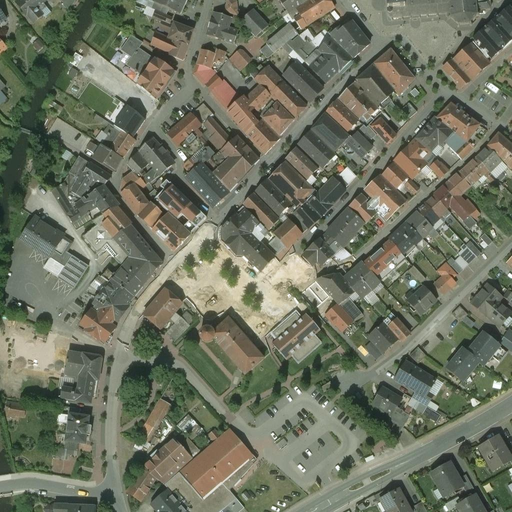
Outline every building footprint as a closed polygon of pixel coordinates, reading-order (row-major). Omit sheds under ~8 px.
[(39,0),(19,0),(16,4),(27,17),(36,9),(42,4),(43,4),(39,0)] [(59,0),(60,1),(68,10),(76,0),(59,0)] [(182,0),(155,0),(154,4),(161,8),(162,8),(169,11),(179,15),(185,1),(182,0)] [(237,2),(229,0),(226,0),(223,12),(238,18),(237,2)] [(278,0),(288,15),(295,10),(309,0),(278,0)] [(328,0),(311,0),(296,10),(288,15),(293,23),(295,22),(300,30),(334,8),(328,0)] [(387,0),(388,5),(386,6),(387,17),(390,20),(390,22),(392,22),(392,20),(400,19),(401,21),(402,21),(402,19),(409,18),(409,20),(420,19),(419,17),(426,16),(426,19),(428,18),(428,16),(436,15),(436,18),(437,17),(437,15),(447,14),(447,19),(448,20),(450,19),(458,25),(457,28),(458,28),(459,26),(469,25),(470,27),(471,26),(470,24),(476,17),(479,17),(479,16),(477,15),(476,11),(490,10),(490,4),(490,1),(495,1),(496,3),(498,2),(496,0),(387,0)] [(42,4),(36,9),(40,14),(46,8),(42,4)] [(161,8),(154,4),(151,10),(163,15),(166,16),(169,11),(162,8),(161,8)] [(257,6),(240,22),(255,39),(272,23),(257,6)] [(509,8),(476,36),(478,38),(472,43),(487,60),(493,55),(495,57),(502,51),(502,50),(511,41),(511,8),(511,10),(509,8)] [(36,9),(27,17),(33,24),(42,16),(40,14),(36,9)] [(221,16),(213,14),(206,36),(233,45),(238,32),(228,28),(231,19),(222,17),(223,16),(222,16),(221,16)] [(166,16),(163,15),(158,30),(167,34),(167,35),(169,36),(168,39),(168,40),(188,47),(193,32),(174,24),(175,20),(166,16)] [(344,30),(362,52),(369,45),(352,23),(344,30)] [(289,25),(266,45),(267,46),(260,51),(267,59),(297,35),(289,25)] [(362,52),(344,30),(342,27),(338,30),(335,27),(327,34),(353,60),(362,52)] [(160,35),(153,32),(147,29),(145,33),(151,36),(148,44),(155,47),(160,35)] [(130,37),(121,31),(118,37),(122,39),(116,48),(121,51),(130,37)] [(188,47),(168,40),(168,39),(160,35),(155,47),(165,52),(165,50),(169,52),(167,55),(182,61),(188,47)] [(130,37),(121,51),(134,60),(144,67),(149,59),(137,51),(142,44),(131,37),(130,37)] [(318,52),(308,41),(305,44),(307,47),(303,50),(316,63),(314,65),(310,69),(326,84),(337,72),(339,74),(352,61),(330,40),(318,52)] [(314,65),(290,41),(286,45),(293,52),(310,69),(314,65)] [(293,52),(286,45),(281,49),(288,56),(293,52)] [(478,53),(470,45),(453,61),(470,81),(489,64),(478,53)] [(215,56),(201,51),(196,66),(211,70),(213,63),(215,64),(216,62),(217,63),(219,64),(219,63),(222,64),(224,57),(225,53),(216,51),(215,56)] [(402,65),(390,51),(373,65),(396,94),(400,99),(408,89),(407,88),(414,81),(414,80),(402,65)] [(85,70),(90,61),(76,52),(69,62),(77,67),(78,66),(85,70)] [(248,65),(237,53),(229,60),(240,72),(248,65)] [(144,67),(134,60),(128,68),(143,78),(153,62),(149,59),(144,67)] [(174,73),(155,60),(153,62),(143,78),(137,86),(139,87),(143,91),(158,103),(158,102),(155,100),(174,73)] [(469,82),(452,62),(443,69),(460,89),(469,82)] [(323,90),(296,63),(283,77),(309,104),(323,90)] [(211,70),(196,66),(193,74),(205,87),(217,77),(211,70)] [(394,93),(372,67),(355,81),(377,108),(394,93)] [(511,72),(504,67),(494,83),(511,94),(511,72)] [(128,79),(118,71),(116,74),(121,78),(120,81),(124,85),(128,79)] [(283,83),(283,84),(270,71),(258,83),(271,96),(271,97),(282,107),(294,120),(306,107),(283,83)] [(137,86),(128,79),(124,85),(123,87),(126,90),(133,96),(135,92),(139,87),(137,86)] [(240,100),(223,81),(211,92),(228,112),(241,100),(240,100)] [(377,110),(355,83),(346,92),(370,117),(377,110)] [(272,99),(259,86),(245,99),(254,110),(257,113),(272,99)] [(123,87),(117,94),(121,97),(126,90),(123,87)] [(133,96),(126,90),(121,97),(132,107),(130,109),(131,110),(145,121),(151,112),(133,96)] [(158,103),(143,91),(139,95),(135,92),(133,96),(151,112),(158,103)] [(370,117),(346,92),(337,100),(358,120),(362,117),(365,121),(370,117)] [(245,99),(243,97),(240,100),(241,100),(228,112),(226,113),(246,136),(258,125),(249,115),(254,110),(245,99)] [(358,122),(336,101),(325,115),(346,135),(350,130),(358,122)] [(277,104),(262,120),(279,137),(294,121),(277,104)] [(409,104),(400,112),(408,121),(416,113),(409,104)] [(479,126),(451,106),(450,106),(436,120),(453,133),(469,144),(474,137),(472,136),(479,126)] [(145,121),(131,110),(125,119),(122,116),(119,120),(123,123),(118,130),(132,140),(145,121)] [(351,140),(324,115),(311,131),(334,154),(345,143),(347,145),(351,140)] [(194,119),(190,116),(181,124),(169,135),(178,147),(203,124),(196,117),(194,119)] [(370,117),(365,121),(366,123),(363,126),(366,129),(367,127),(374,121),(371,119),(370,117)] [(95,118),(89,128),(93,131),(100,121),(95,118)] [(231,142),(211,119),(206,123),(203,126),(213,137),(209,141),(214,146),(220,153),(231,142)] [(436,120),(435,119),(434,120),(423,132),(424,133),(417,141),(431,153),(438,145),(440,147),(444,143),(453,133),(436,120)] [(396,137),(380,120),(371,128),(387,146),(396,137)] [(280,140),(261,121),(258,125),(246,136),(264,156),(280,140)] [(357,133),(355,134),(356,135),(356,134),(361,140),(364,137),(367,137),(371,141),(376,136),(367,127),(366,129),(363,126),(357,133)] [(118,130),(115,128),(110,136),(111,137),(104,146),(120,158),(132,140),(118,130)] [(353,129),(352,131),(350,130),(346,135),(351,139),(355,134),(357,133),(353,129)] [(203,136),(198,131),(193,135),(205,147),(207,145),(200,138),(203,136)] [(335,156),(311,133),(298,146),(322,170),(335,156)] [(469,144),(453,133),(444,143),(461,161),(474,148),(469,144)] [(193,135),(193,134),(178,147),(191,160),(199,169),(202,166),(206,163),(206,164),(210,161),(214,157),(205,147),(193,135)] [(356,135),(351,140),(347,145),(362,160),(372,150),(361,140),(356,134),(356,135)] [(511,146),(498,135),(487,147),(511,170),(511,146)] [(259,161),(237,138),(231,142),(220,153),(228,161),(219,170),(235,187),(259,161)] [(169,155),(161,146),(160,147),(153,139),(138,152),(153,169),(141,181),(143,184),(151,183),(172,166),(171,161),(168,156),(169,155)] [(99,149),(91,144),(86,150),(95,155),(99,149)] [(122,160),(101,146),(99,149),(95,155),(92,160),(114,174),(122,160)] [(428,169),(407,147),(393,161),(414,183),(428,169)] [(318,169),(296,148),(285,161),(306,182),(310,178),(318,169)] [(500,161),(486,148),(475,159),(487,171),(489,173),(491,171),(500,161)] [(148,165),(138,153),(127,166),(139,180),(140,180),(145,175),(142,171),(148,165)] [(89,165),(79,159),(78,159),(79,160),(70,174),(61,186),(60,187),(60,188),(51,192),(58,203),(67,217),(68,217),(72,225),(87,215),(97,209),(89,196),(103,187),(111,178),(89,165)] [(475,159),(459,173),(471,187),(483,175),(487,171),(475,159)] [(191,160),(183,167),(191,176),(199,169),(191,160)] [(216,167),(210,161),(206,164),(212,171),(216,167)] [(448,172),(440,164),(439,164),(437,162),(429,169),(440,180),(448,172)] [(206,163),(202,166),(199,169),(191,176),(186,180),(195,189),(194,189),(212,209),(228,194),(227,194),(210,175),(213,172),(206,164),(206,163)] [(294,206),(303,201),(313,191),(309,187),(307,185),(285,164),(269,180),(287,200),(294,206)] [(404,175),(393,164),(381,177),(393,188),(396,190),(407,178),(404,175)] [(339,175),(349,184),(356,177),(347,167),(339,175)] [(235,187),(219,170),(213,175),(229,193),(235,187)] [(501,185),(491,175),(489,173),(487,171),(483,175),(497,189),(501,185)] [(459,173),(443,188),(455,201),(458,198),(471,187),(459,173)] [(133,174),(123,181),(125,183),(122,185),(120,194),(121,194),(134,185),(139,191),(146,186),(141,181),(140,180),(139,180),(139,181),(133,174)] [(396,193),(379,177),(365,191),(372,199),(379,206),(375,210),(386,221),(406,203),(396,193)] [(314,182),(310,178),(306,182),(308,184),(307,185),(309,187),(314,182)] [(407,178),(396,190),(402,197),(408,191),(404,187),(410,181),(407,178)] [(332,179),(318,194),(319,195),(309,205),(321,218),(345,192),(332,179)] [(291,205),(267,180),(254,194),(277,218),(291,205)] [(167,181),(160,187),(164,191),(171,184),(167,181)] [(419,190),(410,181),(404,187),(408,191),(413,196),(419,190)] [(164,191),(151,204),(159,211),(162,208),(175,221),(184,211),(190,205),(191,204),(171,184),(164,191)] [(139,191),(134,185),(121,194),(121,195),(138,218),(149,206),(139,191)] [(103,187),(89,196),(97,209),(103,216),(119,206),(103,187)] [(455,201),(443,188),(434,196),(445,210),(455,201)] [(279,221),(253,195),(243,206),(268,232),(279,221)] [(445,210),(434,196),(425,204),(439,219),(442,216),(445,220),(450,215),(449,213),(445,210)] [(372,199),(367,205),(359,197),(348,208),(349,210),(363,224),(365,226),(378,213),(386,222),(386,221),(375,210),(379,206),(372,199)] [(475,210),(467,201),(464,203),(461,199),(458,198),(455,201),(468,216),(475,210)] [(303,201),(294,206),(289,210),(308,231),(320,220),(303,201)] [(468,216),(455,201),(445,210),(449,213),(452,211),(462,222),(461,222),(469,231),(476,224),(475,223),(472,221),(468,216)] [(149,206),(138,218),(153,232),(166,219),(159,211),(151,204),(149,206)] [(439,219),(425,204),(416,212),(417,213),(430,227),(439,219)] [(204,219),(190,205),(184,211),(186,213),(183,216),(195,228),(204,219)] [(104,248),(130,227),(131,226),(117,208),(119,207),(119,206),(103,216),(92,222),(96,227),(82,238),(96,254),(104,248)] [(97,209),(87,215),(92,222),(103,216),(97,209)] [(268,234),(244,209),(222,231),(221,242),(236,257),(243,257),(258,243),(259,243),(268,234)] [(349,210),(348,210),(339,220),(354,234),(363,224),(349,210)] [(430,227),(417,213),(405,224),(421,239),(432,229),(430,227)] [(189,237),(168,216),(166,219),(153,232),(174,252),(189,237)] [(302,235),(285,217),(280,222),(284,225),(273,235),(275,238),(284,247),(286,249),(302,235)] [(64,237),(34,218),(20,241),(49,260),(50,259),(64,269),(57,279),(74,290),(88,267),(67,254),(57,247),(63,238),(64,237)] [(354,234),(339,220),(326,234),(327,234),(336,243),(342,248),(342,249),(355,235),(354,234)] [(421,239),(405,224),(398,231),(414,246),(421,239)] [(454,234),(444,224),(439,229),(449,239),(454,234)] [(130,227),(104,248),(113,259),(123,269),(142,286),(143,286),(150,277),(151,278),(157,270),(158,271),(162,265),(161,264),(130,227)] [(414,246),(398,231),(389,240),(388,240),(403,257),(405,259),(416,249),(414,246)] [(336,243),(327,234),(320,241),(329,251),(336,243)] [(492,243),(484,235),(480,239),(487,247),(492,243)] [(63,238),(57,247),(67,254),(73,244),(63,238)] [(284,247),(275,238),(267,246),(276,256),(284,247)] [(384,247),(367,262),(380,276),(395,263),(404,274),(407,272),(412,268),(405,259),(402,257),(403,257),(388,240),(387,239),(381,244),(384,247)] [(320,241),(319,240),(307,252),(302,257),(312,267),(317,263),(321,267),(334,256),(342,248),(336,243),(329,251),(320,241)] [(258,243),(243,257),(260,273),(274,259),(259,243),(258,243)] [(481,254),(473,246),(469,250),(476,258),(481,254)] [(463,254),(457,259),(466,267),(472,262),(463,254)] [(380,276),(367,262),(364,266),(376,280),(380,276)] [(463,271),(455,263),(451,267),(458,275),(463,271)] [(364,266),(362,264),(353,272),(370,291),(379,283),(376,280),(364,266)] [(413,267),(412,268),(407,272),(420,286),(425,280),(413,267)] [(116,278),(110,285),(117,290),(119,287),(133,298),(142,286),(123,269),(116,278)] [(116,278),(107,270),(100,278),(110,285),(116,278)] [(370,291),(353,272),(344,280),(350,286),(349,287),(354,293),(360,300),(370,291)] [(455,274),(448,280),(453,286),(460,280),(455,274)] [(349,287),(339,275),(316,280),(339,306),(348,298),(354,293),(349,287)] [(100,278),(98,277),(90,286),(102,295),(94,307),(95,307),(115,321),(118,324),(128,309),(126,307),(133,298),(119,287),(117,290),(110,285),(100,278)] [(450,289),(441,279),(434,286),(442,296),(450,289)] [(502,298),(487,285),(470,305),(485,317),(503,332),(511,321),(511,311),(501,303),(497,308),(494,306),(502,298)] [(436,301),(423,288),(407,302),(420,316),(436,301)] [(165,291),(143,316),(160,330),(173,315),(181,306),(165,291)] [(511,294),(508,292),(503,298),(509,303),(511,299),(511,294)] [(362,316),(348,298),(339,306),(354,323),(362,316)] [(351,322),(333,302),(330,306),(334,311),(331,314),(343,329),(351,322)] [(115,321),(95,307),(92,311),(91,311),(80,326),(86,330),(84,332),(91,338),(99,343),(100,341),(105,345),(111,337),(116,329),(111,326),(115,321)] [(459,307),(451,315),(460,324),(468,316),(459,307)] [(295,314),(272,335),(277,340),(272,345),(286,361),(291,357),(298,364),(321,344),(315,336),(320,332),(306,315),(300,320),(295,314)] [(173,315),(160,330),(166,335),(179,321),(173,315)] [(179,321),(166,335),(174,342),(189,326),(181,319),(179,321)] [(264,359),(228,319),(214,333),(213,332),(213,331),(212,330),(211,329),(209,329),(207,329),(205,329),(204,329),(203,330),(202,331),(201,332),(200,334),(200,335),(200,336),(200,337),(200,338),(201,340),(202,342),(203,342),(204,343),(205,343),(207,344),(209,343),(211,343),(212,341),(213,341),(213,340),(244,376),(264,359)] [(398,320),(388,329),(398,339),(402,342),(411,335),(404,327),(398,320)] [(384,322),(368,336),(383,353),(398,339),(388,329),(384,322)] [(511,333),(508,330),(503,338),(511,344),(511,333)] [(462,350),(446,370),(462,383),(478,363),(482,367),(491,357),(499,347),(483,334),(467,353),(462,350)] [(71,340),(58,336),(56,351),(35,347),(35,346),(15,342),(11,365),(51,371),(52,372),(53,368),(61,369),(60,376),(64,376),(68,353),(69,353),(71,340)] [(507,354),(499,347),(491,357),(499,364),(507,354)] [(417,349),(409,356),(418,365),(426,357),(417,349)] [(69,353),(68,353),(64,376),(74,378),(94,382),(99,382),(102,361),(102,360),(101,359),(101,358),(100,358),(83,355),(69,353)] [(436,381),(405,362),(394,381),(408,390),(414,394),(424,400),(428,393),(436,381)] [(61,369),(53,368),(52,372),(51,371),(51,374),(60,376),(61,369)] [(94,382),(74,378),(72,390),(62,388),(60,400),(75,402),(75,403),(91,405),(92,399),(93,399),(94,390),(93,390),(94,382)] [(333,388),(330,383),(321,388),(324,394),(333,388)] [(401,401),(382,389),(372,405),(382,411),(382,412),(391,418),(401,401)] [(424,400),(414,394),(411,399),(426,408),(433,396),(428,393),(424,400)] [(160,400),(149,418),(159,424),(170,406),(160,400)] [(26,406),(9,404),(10,402),(7,402),(6,407),(9,408),(8,412),(24,414),(26,406)] [(81,410),(69,408),(68,415),(70,415),(80,417),(81,410)] [(80,417),(70,415),(66,442),(78,444),(85,445),(87,436),(90,437),(91,432),(91,428),(88,427),(89,418),(80,417)] [(188,415),(178,425),(190,436),(199,426),(188,415)] [(159,424),(149,418),(146,424),(156,430),(159,424)] [(403,428),(390,420),(386,428),(398,435),(403,428)] [(156,430),(146,424),(138,438),(147,444),(156,430)] [(225,433),(164,486),(168,490),(167,491),(185,511),(221,511),(227,508),(236,500),(229,491),(253,466),(249,461),(254,458),(229,430),(225,434),(225,433)] [(198,452),(181,434),(174,441),(191,459),(198,452)] [(497,437),(478,449),(492,472),(510,462),(511,461),(507,453),(497,437)] [(174,441),(160,453),(152,461),(142,470),(126,493),(141,503),(142,502),(141,502),(156,480),(163,485),(163,484),(191,459),(174,441)] [(78,444),(66,442),(65,450),(77,452),(78,444)] [(449,464),(431,475),(444,498),(462,487),(458,480),(449,464)] [(473,490),(465,476),(458,480),(462,487),(466,494),(473,490)] [(386,490),(373,497),(377,503),(380,501),(389,496),(386,490)] [(185,511),(167,491),(150,506),(155,511),(185,511)] [(389,496),(380,501),(386,511),(388,511),(405,503),(399,491),(389,496)] [(461,504),(456,507),(458,511),(484,511),(475,496),(461,504)] [(458,498),(444,505),(448,511),(456,507),(461,504),(458,498)] [(240,511),(244,509),(236,500),(227,508),(230,511),(240,511)] [(410,511),(405,503),(388,511),(410,511)] [(426,511),(421,503),(413,507),(415,511),(426,511)]
